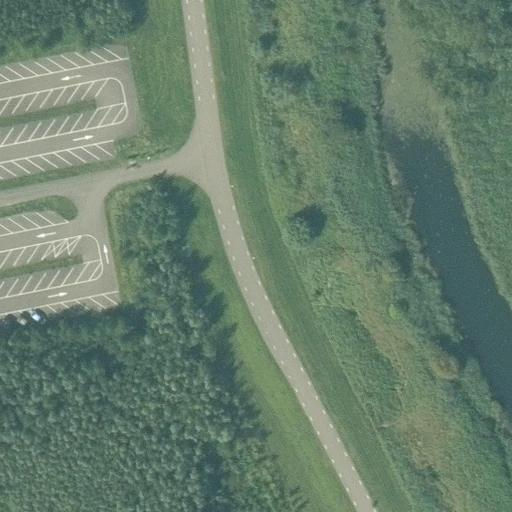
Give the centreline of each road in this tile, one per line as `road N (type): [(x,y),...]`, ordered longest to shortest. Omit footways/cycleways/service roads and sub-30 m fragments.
road 1 (unclassified): [(371,511),(235,258),(210,155)]
road 2 (unclassified): [(0,199),(210,155)]
road 3 (unclassified): [(210,155),(194,0)]
